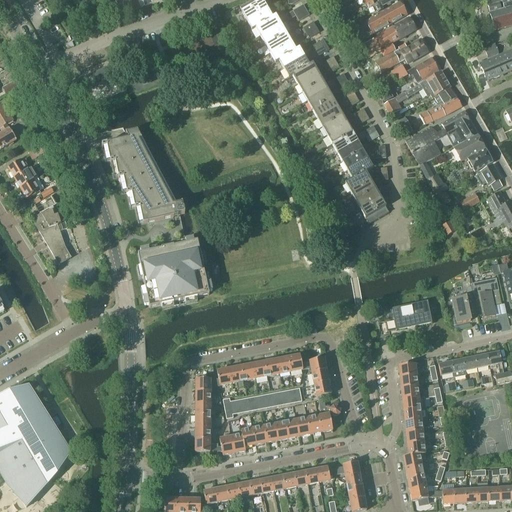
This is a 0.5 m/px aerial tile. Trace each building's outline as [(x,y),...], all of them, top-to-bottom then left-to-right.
[(252,0),(253,1),(240,8),(243,13),(242,14),(247,22),(267,10),(262,2),(260,0),(252,0)] [(323,0),(330,12),(354,0),(323,0)] [(363,0),(368,9),(373,6),(374,7),(379,4),(378,3),(374,5),(372,2),(375,0),(363,0)] [(379,4),(374,7),(377,14),(383,11),(382,9),(397,1),(398,0),(376,0),(378,3),(379,4)] [(511,26),(511,2),(511,0),(485,0),(494,32),(511,26)] [(132,1),(124,4),(130,13),(134,12),(135,11),(132,1)] [(399,4),(353,29),(343,35),(351,48),(406,17),(399,4)] [(293,13),(286,17),(289,22),(296,17),(306,12),(303,7),(293,13)] [(267,10),(247,22),(252,31),(276,18),(275,17),(272,19),(267,10)] [(338,25),(345,20),(339,10),(331,14),(338,25)] [(306,12),(296,17),(299,23),(309,17),(306,12)] [(276,18),(252,31),(252,32),(255,30),(260,38),(281,26),(276,18)] [(392,53),(394,52),(391,46),(415,32),(408,20),(363,46),(370,59),(380,54),(383,59),(375,64),(381,75),(399,65),(392,53)] [(343,35),(353,29),(348,21),(339,27),(343,35)] [(313,24),(303,30),(306,35),(316,29),(313,24)] [(281,26),(260,38),(265,47),(286,35),(281,26)] [(316,29),(306,35),(309,40),(319,34),(316,29)] [(286,35),(265,47),(270,56),(291,44),(286,35)] [(316,52),(326,46),(323,41),(313,47),(316,52)] [(392,53),(399,65),(404,62),(407,66),(427,54),(420,42),(400,54),(399,51),(395,53),(394,52),(392,53)] [(291,44),(270,56),(275,64),(299,50),(295,52),(291,44)] [(326,46),(316,52),(313,54),(316,59),(329,51),(326,46)] [(494,46),(483,51),(487,60),(498,56),(494,46)] [(299,50),(275,64),(275,65),(279,63),(284,71),(304,59),(299,50)] [(511,52),(479,65),(487,83),(511,71),(511,52)] [(333,58),(323,64),(326,70),(336,64),(333,58)] [(304,59),(284,71),(289,80),(313,66),(313,65),(309,67),(304,59)] [(414,69),(407,73),(410,79),(413,77),(417,85),(422,83),(438,73),(431,60),(414,69)] [(336,64),(326,70),(329,75),(339,69),(336,64)] [(313,66),(289,80),(292,78),(297,87),(318,75),(313,66)] [(90,90),(96,87),(113,80),(108,68),(85,79),(90,90)] [(402,68),(391,74),(396,83),(407,77),(402,68)] [(380,95),(387,91),(397,85),(391,74),(376,83),(375,81),(373,82),(380,95)] [(450,90),(441,74),(393,101),(385,106),(384,106),(391,119),(400,114),(403,112),(399,105),(424,90),(426,95),(428,99),(430,97),(433,96),(434,97),(439,94),(440,95),(449,90),(450,90)] [(318,75),(297,87),(302,95),(323,83),(318,75)] [(333,82),(327,86),(329,90),(336,87),(346,81),(343,76),(333,82)] [(17,81),(2,90),(6,96),(20,87),(17,81)] [(346,81),(336,87),(339,92),(349,86),(346,81)] [(323,83),(302,95),(307,104),(328,92),(325,87),(323,83)] [(449,104),(456,100),(449,90),(440,95),(439,94),(434,97),(433,96),(430,97),(432,101),(434,100),(438,106),(442,103),(444,105),(448,103),(449,104)] [(385,106),(393,101),(387,91),(380,95),(379,95),(385,106)] [(328,92),(307,104),(312,112),(332,100),(328,92)] [(353,93),(343,99),(346,104),(356,98),(353,93)] [(356,98),(346,104),(349,109),(359,103),(356,98)] [(332,100),(312,112),(317,121),(337,109),(332,100)] [(448,103),(444,105),(445,106),(420,117),(424,127),(445,118),(462,109),(456,100),(449,104),(448,103)] [(7,130),(5,126),(12,122),(1,105),(0,106),(0,132),(1,134),(0,134),(0,150),(15,142),(8,130),(7,130)] [(337,109),(317,121),(322,129),(342,117),(337,109)] [(356,121),(366,115),(363,111),(353,117),(356,121)] [(430,130),(405,144),(418,167),(425,164),(440,155),(433,143),(446,136),(452,149),(453,149),(470,140),(477,136),(464,113),(441,126),(444,131),(437,135),(430,130)] [(402,118),(400,114),(391,119),(393,123),(402,118)] [(366,115),(356,121),(359,127),(369,121),(366,115)] [(342,117),(322,129),(327,138),(347,126),(342,117)] [(401,136),(411,130),(404,119),(394,124),(401,136)] [(347,126),(327,138),(332,147),(352,135),(347,126)] [(373,128),(363,134),(366,139),(376,133),(373,128)] [(122,129),(90,136),(96,148),(101,147),(102,150),(106,149),(110,165),(115,164),(118,180),(123,179),(126,196),(131,195),(135,211),(139,210),(142,225),(148,249),(140,251),(140,255),(137,255),(140,267),(139,267),(140,268),(143,268),(145,278),(142,279),(142,280),(146,297),(142,298),(144,307),(148,306),(149,309),(161,307),(172,304),(173,304),(184,302),(185,301),(195,299),(196,299),(208,296),(208,293),(212,292),(210,284),(206,285),(202,267),(202,266),(198,266),(196,256),(200,255),(200,254),(199,254),(197,243),(193,243),(193,239),(184,241),(179,216),(184,215),(183,209),(182,204),(171,207),(169,200),(165,201),(161,185),(156,186),(153,170),(148,171),(145,154),(140,155),(137,143),(141,141),(136,133),(125,135),(122,129)] [(376,133),(366,139),(369,144),(379,138),(376,133)] [(34,145),(40,141),(37,135),(33,137),(32,141),(34,145)] [(352,135),(332,147),(337,156),(357,144),(352,135)] [(470,140),(453,149),(460,163),(467,159),(467,161),(485,151),(477,136),(470,140)] [(39,143),(26,151),(32,162),(45,154),(39,143)] [(357,144),(337,156),(342,164),(362,152),(357,144)] [(362,152),(342,164),(347,173),(367,161),(373,158),(368,149),(362,152)] [(485,151),(467,161),(474,173),(491,164),(492,163),(485,151)] [(20,161),(7,169),(13,179),(26,171),(23,166),(26,164),(23,160),(20,161)] [(367,161),(347,173),(352,181),(365,174),(372,170),(367,161)] [(426,166),(420,169),(426,182),(433,178),(426,166)] [(481,175),(475,178),(480,188),(486,185),(488,188),(490,187),(494,192),(501,188),(498,182),(500,181),(492,167),(480,174),(481,175)] [(26,171),(13,179),(20,190),(33,182),(37,180),(30,169),(26,171)] [(370,171),(345,185),(350,194),(370,182),(375,180),(370,171)] [(427,182),(426,183),(434,196),(435,198),(436,197),(445,191),(436,176),(427,182)] [(33,182),(20,190),(26,200),(39,192),(43,190),(37,180),(33,182)] [(370,182),(350,194),(355,202),(375,191),(370,182)] [(42,199),(52,194),(50,189),(40,195),(42,199)] [(375,191),(355,202),(360,211),(380,199),(375,191)] [(443,194),(438,197),(444,207),(448,204),(443,194)] [(490,199),(486,201),(496,220),(500,227),(504,225),(510,236),(511,234),(511,203),(506,206),(504,204),(499,194),(490,199)] [(39,213),(55,204),(50,196),(34,205),(39,213)] [(462,204),(459,206),(463,213),(479,204),(475,196),(461,203),(462,204)] [(380,199),(360,211),(365,220),(368,225),(389,214),(386,208),(380,199)] [(39,216),(31,221),(52,256),(64,249),(58,232),(62,231),(56,216),(53,217),(51,212),(39,216)] [(447,237),(454,233),(449,224),(442,228),(447,237)] [(511,271),(508,273),(506,265),(498,267),(500,274),(500,275),(503,274),(505,281),(504,281),(506,289),(508,296),(511,295),(511,271)] [(498,266),(491,268),(493,276),(500,274),(498,267),(498,266)] [(480,291),(472,293),(477,317),(484,315),(484,319),(495,317),(493,307),(501,305),(498,291),(498,288),(488,289),(489,293),(480,295),(479,292),(480,292),(480,291)] [(462,299),(452,301),(453,309),(453,312),(454,316),(455,318),(457,325),(470,322),(469,318),(477,317),(472,293),(461,295),(462,299)] [(431,324),(427,303),(388,311),(389,315),(390,323),(394,322),(396,332),(431,324)] [(498,353),(486,356),(488,367),(497,366),(499,375),(494,376),(497,386),(511,382),(510,373),(503,374),(498,353)] [(288,358),(290,373),(302,371),(300,356),(288,358)] [(486,356),(474,358),(476,370),(488,367),(486,356)] [(279,375),(290,373),(288,358),(277,360),(279,375)] [(474,358),(462,361),(464,372),(476,370),(474,358)] [(267,377),(279,375),(277,360),(264,363),(267,377)] [(311,375),(326,372),(323,360),(309,363),(305,364),(305,370),(310,370),(311,375)] [(462,361),(450,363),(452,375),(453,380),(466,378),(464,372),(462,361)] [(255,380),(267,377),(264,363),(253,365),(255,380)] [(450,363),(438,365),(440,377),(452,375),(450,363)] [(243,382),(255,380),(253,365),(241,367),(243,382)] [(414,366),(398,367),(399,379),(416,377),(414,366)] [(231,384),(243,382),(241,367),(229,370),(231,384)] [(219,387),(231,384),(229,370),(217,372),(219,387)] [(314,387),(328,384),(326,372),(311,375),(314,387)] [(416,377),(399,379),(401,390),(417,389),(416,377)] [(210,381),(195,381),(195,395),(210,395),(210,388),(217,387),(216,380),(210,381)] [(328,384),(314,387),(316,398),(317,398),(323,397),(330,396),(328,384)] [(433,387),(427,387),(428,398),(434,398),(435,398),(440,397),(438,386),(433,387)] [(0,473),(12,494),(15,491),(18,493),(17,494),(26,509),(60,468),(63,464),(64,463),(64,462),(65,461),(65,460),(66,459),(66,458),(66,457),(66,456),(66,455),(66,454),(66,453),(66,452),(65,452),(65,451),(65,450),(65,449),(64,449),(57,436),(44,414),(28,387),(0,399),(0,473)] [(417,389),(401,390),(402,402),(418,400),(417,389)] [(293,391),(282,393),(284,406),(296,404),(293,391)] [(282,393),(270,395),(272,408),(284,406),(282,393)] [(210,395),(195,395),(195,406),(210,406),(210,395)] [(270,395),(258,397),(260,411),(272,408),(270,395)] [(258,397),(246,400),(249,413),(260,411),(258,397)] [(323,397),(317,398),(320,416),(321,417),(318,417),(321,434),(332,431),(329,415),(330,415),(332,417),(336,417),(339,414),(340,410),(337,407),(333,407),(330,409),(324,408),(323,397)] [(418,400),(402,402),(403,412),(419,411),(425,410),(424,399),(418,400)] [(229,400),(223,401),(226,420),(233,419),(232,416),(237,415),(234,402),(230,403),(229,400)] [(246,400),(234,402),(237,415),(249,413),(246,400)] [(195,406),(195,417),(195,418),(210,418),(210,406),(195,406)] [(419,411),(403,412),(404,424),(421,422),(426,421),(425,410),(419,411)] [(318,417),(307,420),(310,436),(321,434),(318,417)] [(210,429),(210,418),(195,418),(195,429),(210,429)] [(307,420),(296,422),(299,438),(310,436),(307,420)] [(296,422),(285,424),(288,440),(299,438),(296,422)] [(421,422),(404,424),(405,435),(422,433),(421,422)] [(285,424),(274,426),(277,442),(288,440),(285,424)] [(274,426),(263,428),(266,444),(277,442),(274,426)] [(263,428),(252,430),(255,446),(266,444),(263,428)] [(195,429),(195,441),(210,441),(210,429),(195,429)] [(252,430),(241,432),(245,452),(244,448),(255,446),(252,430)] [(241,436),(231,438),(234,454),(245,452),(241,432),(240,432),(241,436)] [(422,433),(405,435),(407,446),(423,444),(422,433)] [(231,438),(219,440),(222,456),(234,454),(231,438)] [(210,441),(195,441),(195,453),(210,453),(210,456),(217,456),(217,446),(210,446),(210,441)] [(423,444),(407,446),(407,453),(408,457),(419,456),(424,456),(423,444)] [(408,457),(402,458),(405,470),(421,466),(419,456),(408,457)] [(332,470),(327,471),(329,478),(343,475),(344,479),(359,476),(356,464),(342,466),(342,468),(335,469),(332,470)] [(421,466),(405,470),(407,481),(423,477),(421,466)] [(327,469),(316,471),(319,484),(329,482),(329,478),(327,471),(327,469)] [(316,471),(305,473),(307,486),(319,484),(316,471)] [(305,473),(294,475),(296,488),(307,486),(305,473)] [(294,475),(283,477),(285,490),(296,488),(294,475)] [(359,476),(344,479),(346,490),(361,487),(359,476)] [(283,477),(271,479),(274,492),(285,490),(283,477)] [(423,477),(407,481),(409,492),(426,489),(423,477)] [(271,479),(260,482),(262,494),(263,494),(273,492),(274,492),(271,479)] [(260,482),(249,484),(251,497),(262,494),(260,482)] [(249,484),(238,486),(240,499),(251,497),(249,484)] [(238,486),(226,488),(229,501),(240,499),(238,486)] [(361,487),(346,490),(349,502),(363,499),(361,487)] [(226,488),(215,490),(217,503),(229,501),(226,488)] [(426,489),(409,492),(411,503),(418,502),(419,507),(428,505),(426,500),(427,500),(427,499),(436,499),(435,493),(426,494),(426,489)] [(510,489),(499,490),(499,503),(511,502),(510,489)] [(215,490),(202,493),(205,505),(217,503),(215,490)] [(487,490),(476,491),(476,504),(488,504),(487,490)] [(499,490),(487,490),(488,504),(499,503),(499,490)] [(464,491),(453,492),(453,506),(465,505),(464,491)] [(476,491),(464,491),(465,505),(476,504),(476,491)] [(440,493),(438,493),(438,499),(441,499),(442,506),(453,506),(453,492),(440,493)] [(363,499),(349,502),(350,511),(361,511),(365,511),(363,499)] [(163,500),(162,511),(175,511),(176,500),(163,500)] [(176,500),(175,511),(188,511),(189,500),(176,500)] [(189,500),(188,511),(199,511),(199,501),(189,500)]
